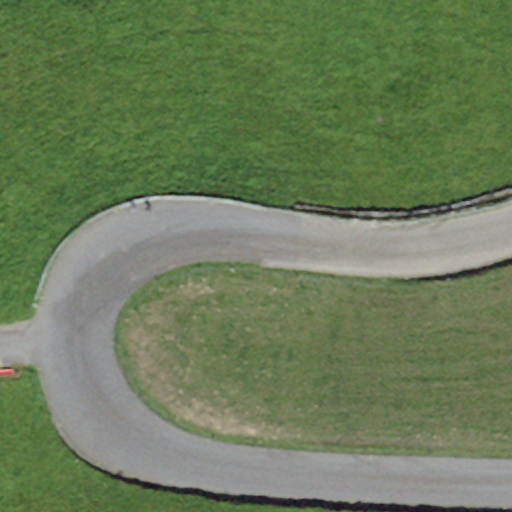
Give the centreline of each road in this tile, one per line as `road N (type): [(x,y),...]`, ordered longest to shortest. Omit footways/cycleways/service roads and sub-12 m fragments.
road 1 (tertiary): [(511,488),(402,487),(154,455),(105,426),(80,390),(72,342)]
road 2 (tertiary): [(72,342),(79,306),(104,263),(136,243),(172,237),(372,257),(479,248),(511,237)]
